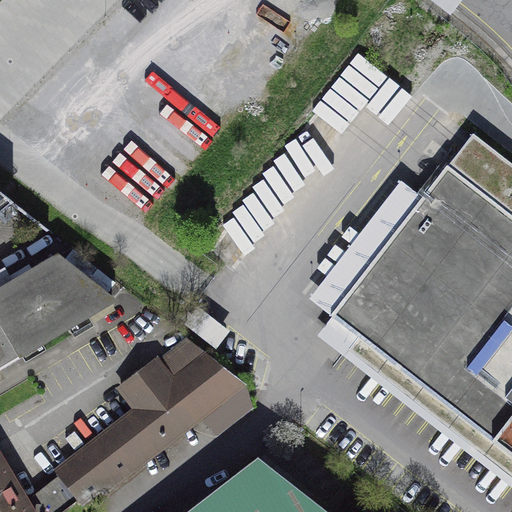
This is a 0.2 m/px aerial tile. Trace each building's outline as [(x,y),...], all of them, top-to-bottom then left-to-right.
[(430,0),(450,16),(454,11),(462,0),(430,0)] [(511,164),(447,113),(395,181),(420,200),(331,315),(490,440),(486,445),(487,468),(511,467),(511,164)] [(0,223),(16,210),(0,197),(0,223)] [(0,374),(117,308),(55,262),(33,275),(28,267),(6,279),(3,273),(0,275),(0,374)] [(217,350),(243,370),(252,357),(227,338),(229,335),(215,324),(199,312),(185,330),(215,353),(217,350)] [(42,488),(28,499),(35,511),(69,511),(79,505),(84,511),(89,511),(248,389),(186,341),(159,362),(157,359),(115,392),(130,413),(53,473),(57,477),(42,488)] [(0,452),(0,511),(35,511),(28,499),(0,452)] [(323,511),(266,467),(209,511),(323,511)]
